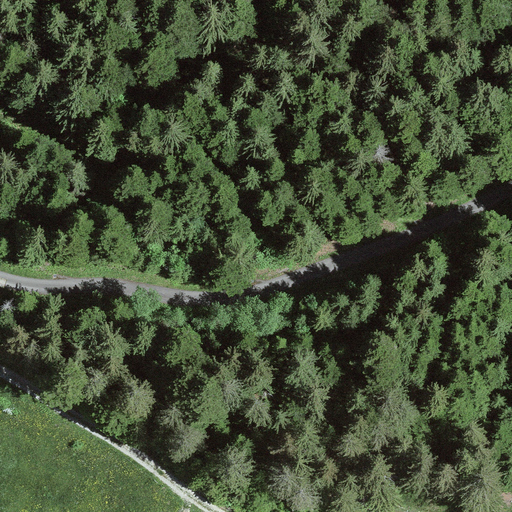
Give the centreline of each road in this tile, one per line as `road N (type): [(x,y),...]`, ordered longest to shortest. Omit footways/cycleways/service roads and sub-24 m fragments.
road 1 (track): [(511,184),(438,221),(235,295),(0,278)]
road 2 (track): [(204,511),(146,464),(0,375)]
